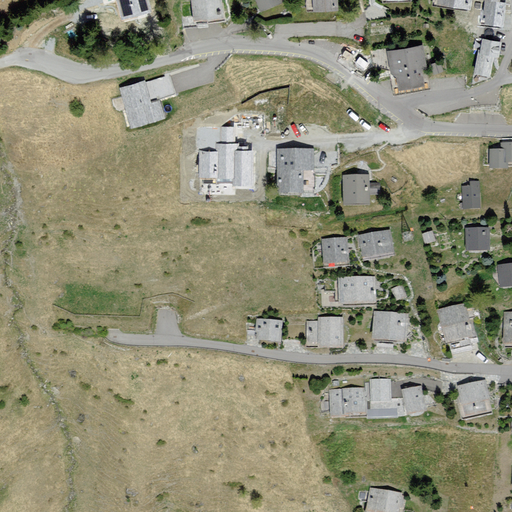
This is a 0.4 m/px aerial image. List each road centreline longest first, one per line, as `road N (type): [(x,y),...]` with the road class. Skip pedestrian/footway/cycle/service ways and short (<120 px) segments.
road 1 (unclassified): [(4,62),(38,56),(96,73),(223,45),(281,47),(344,69),(398,112)]
road 2 (residential): [(511,373),(103,338)]
